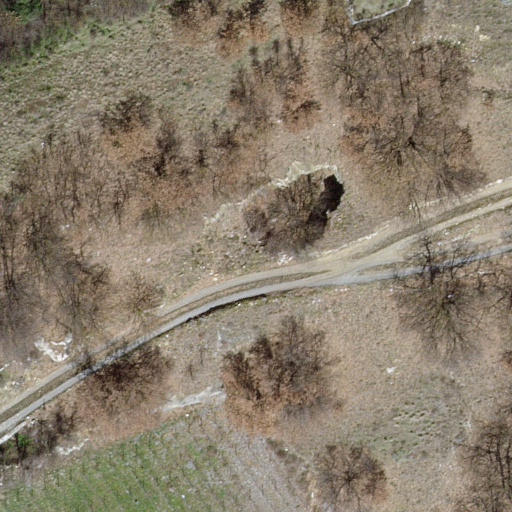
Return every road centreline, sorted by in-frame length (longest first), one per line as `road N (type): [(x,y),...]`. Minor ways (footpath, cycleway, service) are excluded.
road 1 (track): [(0,418),(189,304),(318,269),(411,266),(511,239)]
road 2 (track): [(318,269),(511,190)]
